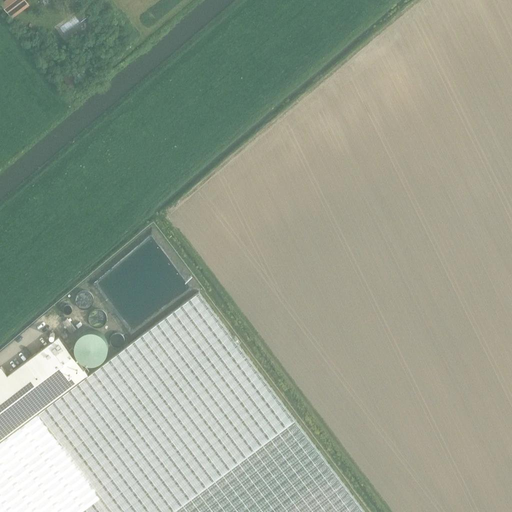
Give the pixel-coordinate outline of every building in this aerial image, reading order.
[(7,11),(22,0),(5,0),(1,3),(7,11)] [(60,75),(69,88),(79,81),(71,68),(60,75)] [(88,375),(0,441),(0,511),(364,511),(198,292),(88,375)] [(76,346),(76,347),(76,349),(76,350),(77,352),(77,353),(78,354),(78,356),(79,357),(80,358),(81,359),(82,360),(83,361),(84,362),(86,362),(87,363),(88,363),(90,364),(91,364),(93,364),(94,364),(96,364),(97,363),(98,363),(100,362),(101,362),(102,361),(103,360),(104,359),(105,358),(106,357),(107,356),(108,354),(108,353),(109,352),(109,350),(109,349),(109,347),(109,346),(109,344),(109,343),(108,342),(108,340),(107,339),(106,338),(105,337),(104,336),(103,335),(102,334),(101,333),(100,332),(98,332),(97,331),(96,331),(94,331),(93,331),(91,331),(90,331),(88,331),(87,332),(86,332),(84,333),(83,334),(82,335),(81,336),(80,337),(79,338),(78,339),(78,340),(77,342),(77,343),(76,344),(76,346)] [(0,441),(88,375),(58,336),(7,375),(1,367),(0,367),(0,441)]
